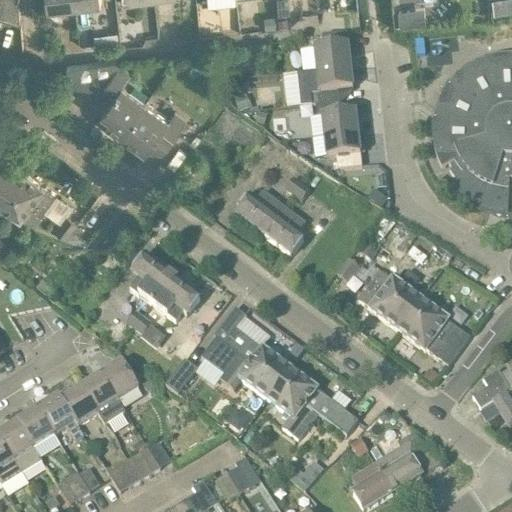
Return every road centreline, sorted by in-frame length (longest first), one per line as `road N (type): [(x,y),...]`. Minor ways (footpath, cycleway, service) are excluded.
road 1 (residential): [(434,421),(0,97)]
road 2 (residential): [(511,271),(412,203),(398,167),(383,56)]
road 3 (residential): [(434,421),(511,317)]
